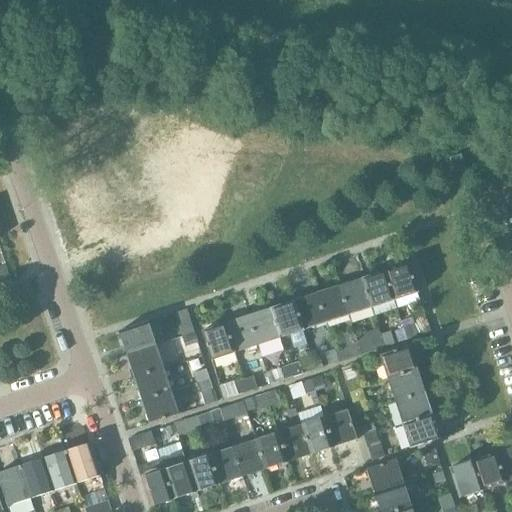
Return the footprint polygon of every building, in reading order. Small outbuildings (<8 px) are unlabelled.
[(138,177),(137,174),(133,142),(174,128),(165,101),(43,141),(52,168),(93,155),(109,183),(126,234),(154,225),(153,223),(200,208),(181,149),(146,161),(150,173),(138,177)] [(449,158),(454,173),(466,169),(461,155),(449,158)] [(408,264),(385,271),(395,301),(418,294),(408,264)] [(5,265),(0,266),(0,284),(11,281),(5,265)] [(385,271),(362,279),(372,309),(395,301),(385,271)] [(362,279),(339,286),(349,316),(372,309),(362,279)] [(339,286),(316,294),(326,324),(349,316),(339,286)] [(316,294),(293,301),(303,331),(326,324),(316,294)] [(293,301),(270,309),(280,339),(303,331),(293,301)] [(270,309),(247,316),(257,346),(280,339),(270,309)] [(174,314),(182,337),(194,334),(186,310),(174,314)] [(247,316),(225,324),(234,354),(257,346),(247,316)] [(118,332),(126,356),(156,346),(164,343),(156,320),(118,332)] [(430,332),(427,320),(416,323),(420,335),(430,332)] [(416,323),(404,328),(408,340),(420,335),(416,323)] [(234,354),(225,324),(202,331),(211,361),(234,354)] [(390,333),(380,336),(384,348),(393,345),(390,333)] [(194,334),(182,337),(185,347),(197,343),(194,334)] [(380,336),(370,339),(374,351),(384,348),(380,336)] [(126,356),(134,378),(163,368),(156,346),(126,356)] [(380,356),(387,379),(417,370),(409,347),(380,356)] [(344,348),(334,351),(338,363),(348,360),(344,348)] [(325,354),(328,366),(338,363),(334,351),(325,354)] [(298,362),(288,366),(292,378),(302,374),(298,362)] [(141,401),(171,391),(177,390),(169,366),(163,368),(134,378),(141,401)] [(288,366),(279,369),(283,381),(292,378),(288,366)] [(193,374),(196,383),(209,379),(206,370),(193,374)] [(387,379),(395,403),(424,393),(417,370),(387,379)] [(253,377),(243,380),(247,392),(257,389),(253,377)] [(320,377),(311,380),(315,393),(324,389),(320,377)] [(196,383),(204,406),(216,402),(209,379),(196,383)] [(345,384),(348,392),(361,388),(358,379),(345,384)] [(243,380),(234,383),(237,395),(247,392),(243,380)] [(311,380),(301,383),(305,396),(315,393),(311,380)] [(361,388),(348,392),(352,402),(364,398),(361,388)] [(171,391),(141,401),(149,424),(179,415),(171,391)] [(275,391),(265,394),(270,407),(279,404),(275,391)] [(395,403),(402,426),(432,416),(424,393),(395,403)] [(265,394),(256,397),(260,410),(270,407),(265,394)] [(229,406),(220,409),(224,422),(233,419),(229,406)] [(224,422),(220,409),(211,412),(215,425),(224,422)] [(347,410),(324,418),(334,448),(357,440),(347,410)] [(432,416),(402,426),(410,449),(440,439),(432,416)] [(324,418),(301,425),(311,455),(334,448),(324,418)] [(184,421),(174,424),(178,437),(188,434),(184,421)] [(164,427),(168,440),(178,437),(174,424),(164,427)] [(360,428),(364,438),(376,434),(373,424),(360,428)] [(301,425),(278,433),(288,463),(311,455),(301,425)] [(128,439),(132,452),(155,445),(150,432),(128,439)] [(278,433),(255,441),(265,470),(288,463),(278,433)] [(376,434),(364,438),(367,448),(379,444),(376,434)] [(255,441),(232,448),(242,478),(265,470),(255,441)] [(89,443),(66,451),(77,486),(100,478),(89,443)] [(232,448),(209,456),(219,485),(242,478),(232,448)] [(423,451),(430,475),(442,471),(434,448),(423,451)] [(511,448),(495,454),(505,484),(511,481),(511,448)] [(66,451),(43,458),(54,493),(77,486),(66,451)] [(183,454),(162,461),(161,462),(173,500),(196,493),(186,463),(183,454)] [(495,454),(472,461),(482,491),(505,484),(495,454)] [(209,456),(186,463),(196,493),(219,485),(209,456)] [(43,458),(19,466),(31,501),(54,493),(43,458)] [(161,462),(162,461),(161,459),(140,466),(143,477),(141,478),(150,508),(173,500),(161,462)] [(366,470),(373,493),(403,483),(396,460),(366,470)] [(482,491),(472,461),(449,469),(459,499),(482,491)] [(31,501),(19,466),(0,472),(0,484),(8,509),(31,501)] [(442,471),(430,475),(433,484),(445,481),(442,471)] [(373,493),(379,511),(393,511),(411,506),(403,483),(373,493)] [(85,509),(85,511),(111,511),(108,501),(85,509)]
